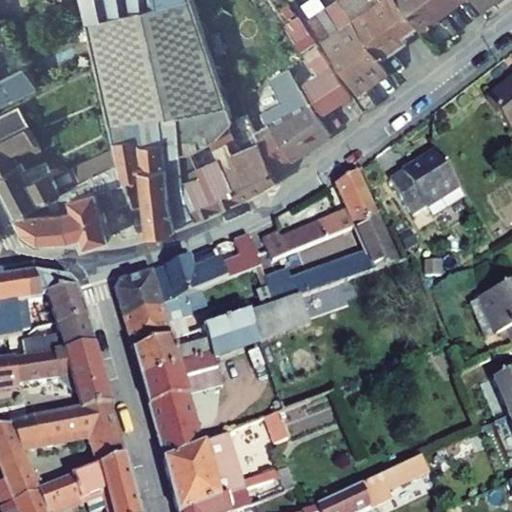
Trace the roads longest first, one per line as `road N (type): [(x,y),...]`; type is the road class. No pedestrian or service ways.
road 1 (residential): [(88,262),(162,249),(264,207),(511,26)]
road 2 (residential): [(155,511),(88,262)]
